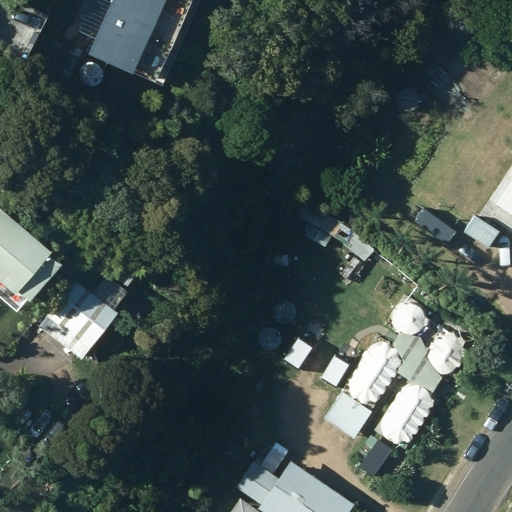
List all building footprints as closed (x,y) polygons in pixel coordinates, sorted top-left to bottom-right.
[(162,88),(201,0),(114,0),(113,2),(108,0),(104,0),(100,11),(108,15),(88,57),(134,77),(135,76),(162,88)] [(379,60),(390,68),(397,57),(386,50),(379,60)] [(386,179),(394,167),(385,162),(378,173),(386,179)] [(511,186),(492,216),(511,228),(511,186)] [(374,250),(310,197),(299,210),(363,263),(374,250)] [(458,235),(427,210),(412,228),(443,253),(458,235)] [(0,306),(16,321),(59,272),(0,219),(0,306)] [(499,238),(478,221),(463,239),(484,256),(499,238)] [(282,289),(284,292),(287,294),(289,295),(292,296),(295,296),(298,296),(300,296),(303,295),(305,293),(307,291),(309,289),(310,287),(311,284),(311,282),(311,279),(311,276),(310,274),(308,271),(307,269),(305,267),(302,266),(300,265),(297,265),(294,265),(291,265),(289,266),(286,268),(284,269),(283,271),(281,274),(280,276),(280,279),(280,282),(280,284),(281,287),(282,289)] [(40,328),(81,361),(119,315),(115,311),(126,296),(105,279),(92,296),(76,283),(40,328)] [(393,332),(395,335),(398,337),(401,339),(404,340),(408,340),(411,340),(415,339),(418,338),(421,336),(424,334),(426,331),(427,328),(429,325),(429,322),(429,318),(428,315),(427,311),(425,308),(423,306),(420,304),(417,302),(414,301),(410,300),(407,300),(404,301),(400,302),(397,304),(395,306),(392,309),(391,312),(390,315),(389,319),(389,322),(390,326),(391,329),(393,332)] [(428,352),(416,345),(398,379),(410,386),(428,352)] [(364,356),(363,358),(345,392),(371,411),(396,377),(396,376),(397,374),(398,373),(398,371),(398,369),(398,368),(398,366),(398,364),(398,363),(397,361),(396,360),(396,358),(395,357),(394,355),(393,354),(391,353),(390,352),(389,351),(387,350),(385,350),(384,349),(382,349),(380,349),(379,349),(377,349),(375,349),(374,350),(372,350),(371,351),(369,352),(368,353),(367,354),(365,355),(364,356)] [(353,366),(332,354),(315,383),(336,395),(353,366)] [(443,378),(425,366),(414,384),(431,396),(443,378)] [(404,396),(403,397),(380,430),(381,431),(381,432),(381,433),(381,434),(382,435),(382,436),(382,437),(383,438),(384,439),(384,440),(385,440),(385,441),(386,442),(387,442),(387,443),(388,443),(389,444),(390,445),(391,445),(392,446),(393,446),(394,446),(395,447),(396,447),(397,447),(398,447),(399,447),(400,447),(401,447),(402,447),(427,418),(428,417),(429,416),(429,415),(430,413),(430,412),(430,411),(431,409),(431,408),(431,406),(431,405),(430,404),(430,402),(429,401),(429,400),(428,399),(427,397),(426,396),(425,395),(424,395),(423,394),(421,393),(420,393),(419,392),(417,392),(416,392),(414,392),(413,392),(412,392),(410,393),(409,393),(408,394),(406,394),(405,395),(404,396)] [(341,397),(324,419),(351,439),(367,416),(341,397)] [(393,453),(378,443),(356,474),(371,485),(393,453)] [(295,466),(257,464),(256,480),(295,481),(295,466)] [(276,511),(300,493),(291,483),(257,511),(276,511)]
